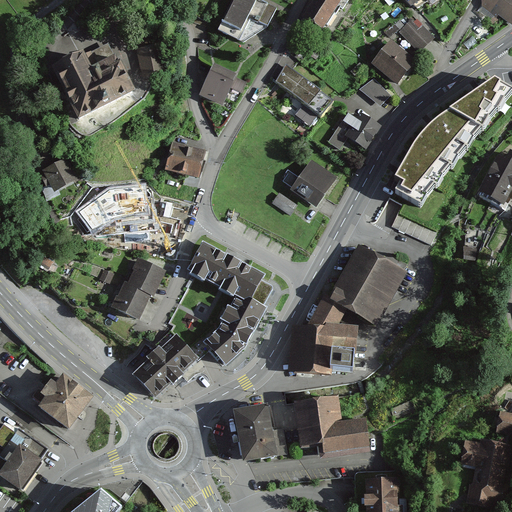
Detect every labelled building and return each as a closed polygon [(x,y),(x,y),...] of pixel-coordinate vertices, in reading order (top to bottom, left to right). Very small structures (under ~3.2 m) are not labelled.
[(282,9),(261,0),(237,0),(227,25),(245,34),(252,20),(273,29),(282,9)] [(350,0),(321,0),(308,21),(329,34),(350,0)] [(511,0),(485,0),(483,3),(510,24),(511,20),(511,0)] [(437,38),(416,17),(402,31),(423,52),(437,38)] [(414,64),(391,44),(374,65),(397,84),(414,64)] [(169,49),(145,52),(149,78),(173,74),(169,49)] [(92,57),(64,71),(90,121),(143,94),(126,60),(100,73),(92,57)] [(337,106),(292,68),(279,83),(325,121),(337,106)] [(249,85),(218,70),(204,98),(226,108),(235,91),(244,95),(249,85)] [(381,108),(392,97),(375,78),(363,89),(381,108)] [(511,97),(511,90),(497,80),(436,125),(421,144),(394,189),(430,209),(462,154),(511,97)] [(366,151),(380,128),(350,109),(329,144),(340,151),(347,139),(366,151)] [(206,154),(174,146),(167,171),(200,179),(206,154)] [(501,158),(481,194),(506,207),(511,196),(511,159),(510,163),(501,158)] [(73,162),(46,173),(52,189),(59,186),(61,191),(81,183),(73,162)] [(338,180),(316,165),(305,181),(292,172),(284,183),(320,207),(338,180)] [(114,189),(89,205),(100,221),(124,205),(132,206),(134,195),(114,189)] [(298,207),(279,194),(272,204),(291,217),(293,213),(298,207)] [(438,235),(401,217),(395,229),(432,247),(438,235)] [(147,246),(168,249),(170,238),(149,235),(147,246)] [(278,278),(206,242),(190,274),(237,297),(216,340),(241,352),(278,278)] [(409,274),(363,250),(335,302),(381,327),(409,274)] [(139,263),(128,287),(149,296),(153,298),(164,274),(139,263)] [(139,320),(149,296),(128,287),(125,285),(114,309),(139,320)] [(311,333),(298,332),(294,377),(332,379),(333,376),(355,378),(358,337),(340,335),(351,318),(327,304),(311,333)] [(202,362),(174,331),(157,346),(164,355),(139,378),(160,400),(202,362)] [(91,400),(63,380),(58,387),(54,384),(43,398),(48,401),(41,410),(68,430),(91,400)] [(360,397),(296,406),(303,453),(326,450),(328,459),(372,453),(368,424),(345,427),(343,414),(362,412),(360,397)] [(270,410),(237,416),(246,464),(279,458),(270,410)] [(511,414),(503,413),(499,433),(511,436),(511,414)] [(18,438),(6,429),(0,436),(0,446),(6,451),(0,459),(12,467),(4,477),(25,492),(53,454),(23,432),(18,438)] [(484,448),(468,445),(464,467),(476,469),(469,503),(504,510),(509,486),(501,485),(509,448),(485,443),(484,448)] [(397,511),(397,483),(370,484),(371,511),(397,511)] [(122,511),(124,510),(101,492),(76,511),(122,511)]
